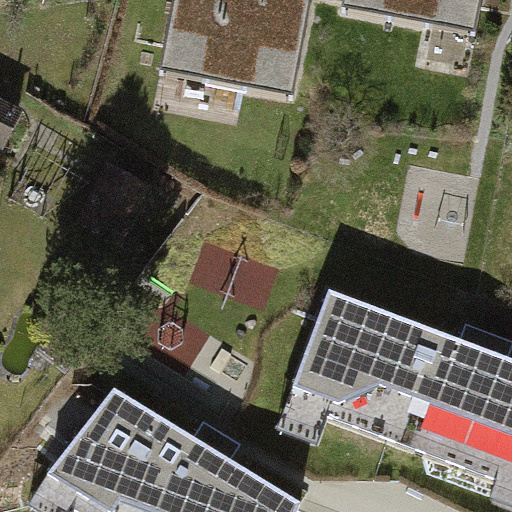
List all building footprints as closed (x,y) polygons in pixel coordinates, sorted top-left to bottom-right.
[(311,0),(178,0),(165,77),(294,100),(311,0)] [(483,0),(350,0),(348,15),(477,38),(483,0)] [(0,160),(21,118),(0,107),(0,160)] [(104,166),(88,217),(133,230),(148,179),(104,166)] [(278,432),(315,446),(325,420),(500,486),(492,505),(511,511),(511,362),(480,351),(331,294),(278,432)] [(219,457),(117,394),(25,506),(33,511),(302,511),(304,508),(219,457)]
